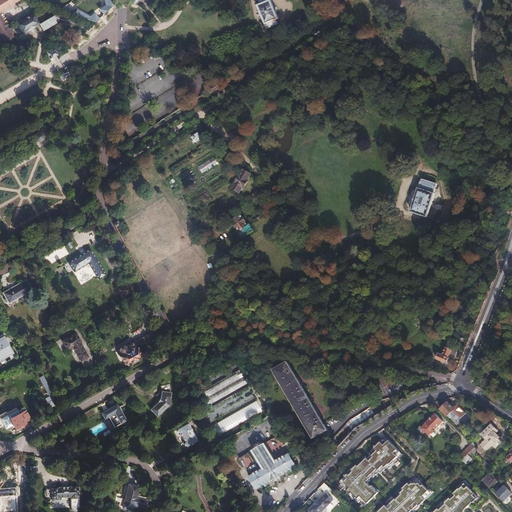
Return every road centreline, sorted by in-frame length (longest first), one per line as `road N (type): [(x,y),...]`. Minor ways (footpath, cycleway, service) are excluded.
road 1 (tertiary): [(458,381),(248,339),(185,345)]
road 2 (residential): [(285,511),(360,433),(458,381)]
road 3 (tertiary): [(98,208),(120,52),(119,0)]
road 4 (residential): [(10,448),(185,345)]
road 5 (residential): [(10,448),(145,465),(158,486),(156,511)]
road 6 (tertiary): [(185,345),(170,334),(98,208)]
road 7 (secondary): [(458,381),(511,242)]
